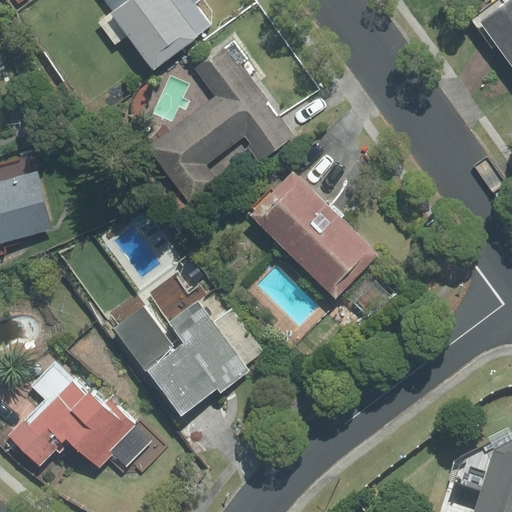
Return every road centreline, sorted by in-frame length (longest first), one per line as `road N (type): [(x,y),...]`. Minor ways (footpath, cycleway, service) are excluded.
road 1 (residential): [(511,298),(347,423),(255,511)]
road 2 (residential): [(511,247),(333,0)]
